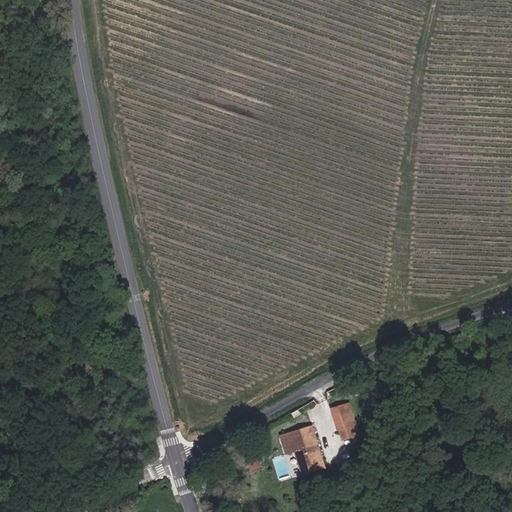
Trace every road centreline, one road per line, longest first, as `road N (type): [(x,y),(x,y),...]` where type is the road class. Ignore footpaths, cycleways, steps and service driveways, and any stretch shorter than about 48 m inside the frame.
road 1 (tertiary): [(71,0),(124,264),(176,462)]
road 2 (unclassified): [(176,462),(313,386),(511,304)]
